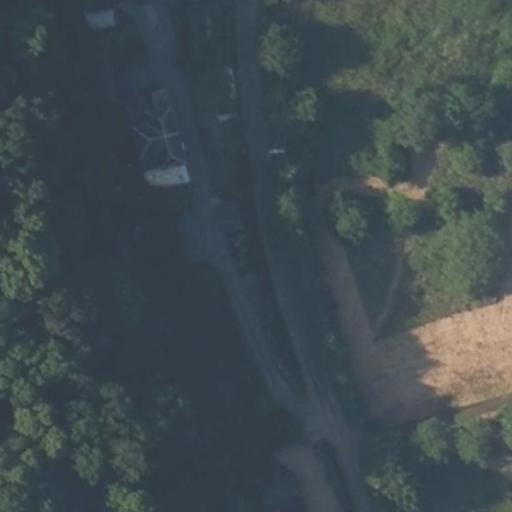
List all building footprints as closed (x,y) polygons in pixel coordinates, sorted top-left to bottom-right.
[(79,100),(90,97),(82,70),(62,76),(72,102),(79,100)] [(129,84),(90,97),(79,100),(88,129),(96,128),(106,155),(121,151),(128,166),(153,158),(129,84)] [(211,222),(203,199),(189,204),(195,226),(211,222)] [(270,488),(264,473),(234,485),(241,501),(270,488)] [(270,488),(241,501),(245,511),(254,511),(277,502),(270,488)]
